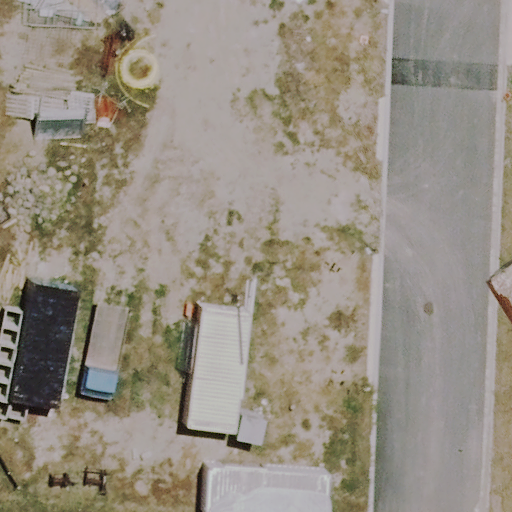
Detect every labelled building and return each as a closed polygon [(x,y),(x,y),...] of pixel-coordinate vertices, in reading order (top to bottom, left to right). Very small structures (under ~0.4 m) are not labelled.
[(400,347),(405,39),(176,36),(175,152),(111,151),(110,195),(136,195),(134,343),(400,347)] [(511,363),(511,141),(483,140),(472,361),(511,363)] [(89,322),(90,210),(1,210),(1,322),(89,322)] [(110,511),(115,382),(0,376),(0,511),(110,511)] [(216,511),(223,393),(171,390),(163,511),(216,511)] [(328,511),(335,401),(295,399),(288,511),(328,511)] [(270,511),(279,404),(239,401),(230,511),(270,511)]
